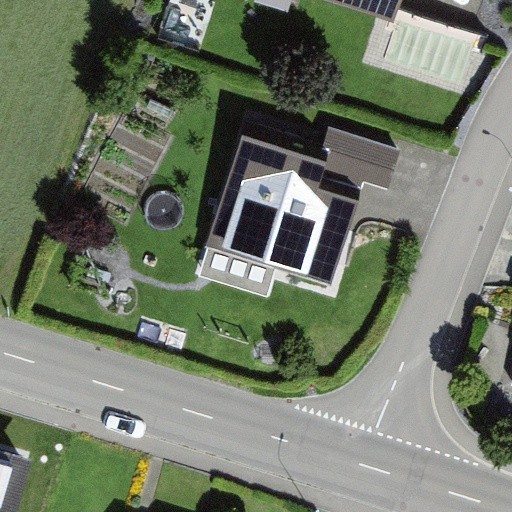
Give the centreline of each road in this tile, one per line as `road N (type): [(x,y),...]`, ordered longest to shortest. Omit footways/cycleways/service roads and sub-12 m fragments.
road 1 (residential): [(366,468),(511,106)]
road 2 (tertiary): [(366,468),(0,352)]
road 3 (tertiary): [(507,511),(366,468)]
